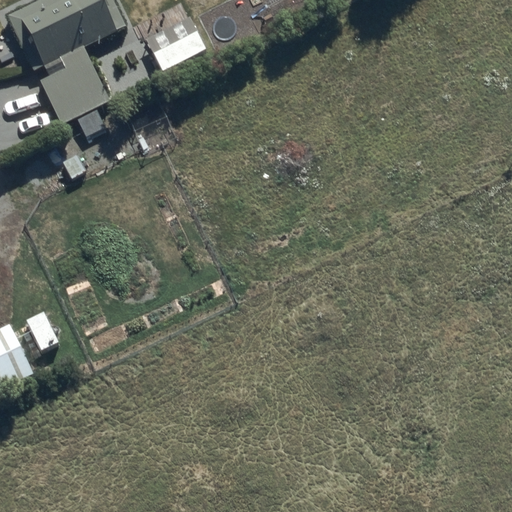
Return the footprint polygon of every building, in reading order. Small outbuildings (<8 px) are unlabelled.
[(127,28),(112,0),(38,0),(8,16),(36,71),(43,67),(49,77),(40,82),(63,127),(77,120),(86,138),(107,127),(98,109),(112,102),(85,49),(127,28)] [(205,49),(195,32),(153,55),(163,73),(205,49)] [(6,214),(0,217),(0,239),(3,246),(19,238),(6,214)] [(51,297),(27,247),(2,258),(27,309),(51,297)] [(28,327),(13,335),(31,372),(47,364),(28,327)]
